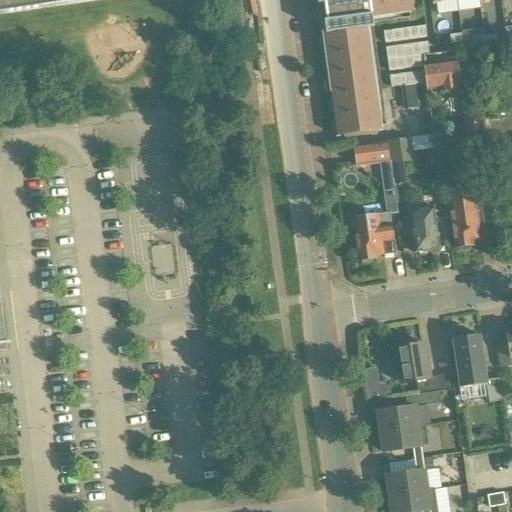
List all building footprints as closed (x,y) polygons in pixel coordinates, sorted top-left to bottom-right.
[(0,0),(0,15),(108,0),(0,0)] [(412,11),(410,0),(317,0),(318,4),(324,4),(327,21),(324,21),(325,32),(324,32),(338,136),(380,130),(367,33),(366,33),(366,29),(373,28),(372,17),(412,11)] [(424,27),(416,28),(418,39),(426,38),(424,27)] [(416,28),(409,29),(410,40),(418,39),(416,28)] [(409,29),(401,30),(402,41),(410,40),(409,29)] [(401,30),(393,31),(395,42),(402,41),(401,30)] [(393,31),(385,32),(387,43),(395,42),(393,31)] [(462,35),(450,36),(451,45),(463,43),(462,35)] [(496,36),(484,38),(485,46),(497,45),(496,36)] [(485,46),(484,38),(472,40),(473,48),(485,46)] [(427,43),(419,44),(420,55),(428,54),(427,43)] [(419,44),(411,45),(412,57),(420,55),(419,44)] [(207,45),(193,47),(196,72),(210,69),(207,45)] [(411,45),(403,46),(405,58),(412,57),(411,45)] [(403,46),(395,47),(397,59),(405,58),(403,46)] [(395,47),(387,48),(389,60),(397,59),(395,47)] [(420,55),(412,57),(414,68),(422,67),(420,55)] [(412,57),(405,58),(406,69),(414,68),(412,57)] [(405,58),(397,59),(398,70),(406,69),(405,58)] [(397,59),(389,60),(390,71),(398,70),(397,59)] [(442,91),(460,88),(456,61),(424,66),(428,90),(441,88),(442,91)] [(423,71),(415,72),(416,84),(424,83),(423,71)] [(415,72),(407,73),(408,85),(416,84),(415,72)] [(407,73),(399,75),(401,86),(408,85),(407,73)] [(399,75),(391,76),(393,87),(401,86),(399,75)] [(476,134),(474,116),(464,117),(466,135),(476,134)] [(408,139),(386,142),(393,184),(403,183),(400,163),(411,161),(408,139)] [(361,148),(351,149),(353,164),(387,160),(385,145),(361,148)] [(511,147),(500,149),(509,200),(511,199),(511,147)] [(386,215),(351,220),(358,262),(361,261),(362,264),(368,265),(372,263),(371,260),(374,259),(374,257),(393,254),(388,216),(396,215),(392,184),(382,185),(386,215)] [(473,194),(447,197),(454,248),(457,248),(457,252),(464,253),(469,250),(469,246),(472,246),(471,244),(480,243),(478,230),(482,229),(479,206),(475,207),(473,194)] [(417,218),(408,219),(413,254),(438,251),(432,209),(416,211),(417,218)] [(506,338),(494,340),(499,368),(511,366),(510,359),(511,358),(511,330),(505,331),(506,338)] [(459,389),(486,385),(485,381),(486,381),(480,336),(452,340),(459,389)] [(399,384),(415,381),(419,401),(431,399),(427,379),(428,379),(422,345),(394,349),(399,384)] [(485,381),(486,385),(488,397),(489,403),(502,401),(498,379),(486,381),(485,381)] [(415,407),(413,396),(406,397),(407,408),(377,413),(380,432),(418,426),(415,407)] [(425,425),(418,426),(380,432),(383,453),(413,448),(414,460),(422,459),(421,447),(428,446),(425,425)] [(389,496),(427,490),(424,471),(422,459),(414,460),(416,472),(386,477),(389,496)] [(437,510),(434,489),(427,490),(389,496),(390,511),(429,511),(430,511),(437,510)] [(503,493),(495,495),(497,507),(505,505),(503,493)] [(497,507),(495,495),(487,496),(489,508),(497,507)]
